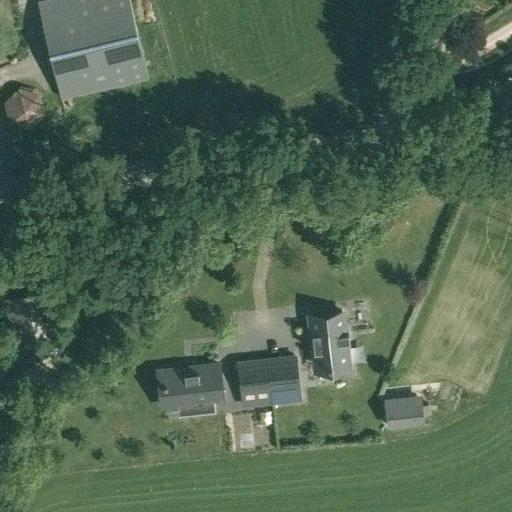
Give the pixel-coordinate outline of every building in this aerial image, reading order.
[(37,0),(61,97),(148,76),(129,0),(37,0)] [(33,87),(14,97),(25,116),(44,106),(33,87)] [(62,350),(48,286),(4,296),(18,360),(62,350)] [(310,313),(315,365),(327,363),(328,364),(331,364),(331,362),(347,361),(344,339),(349,339),(348,329),(343,330),(341,310),(310,313)] [(266,358),(271,400),(299,397),(294,354),(266,358)] [(271,400),(266,358),(239,361),(243,403),(271,400)] [(165,403),(191,400),(192,410),(213,408),(212,398),(222,397),(219,363),(161,369),(165,403)] [(420,397),(386,401),(389,427),(423,423),(420,397)]
